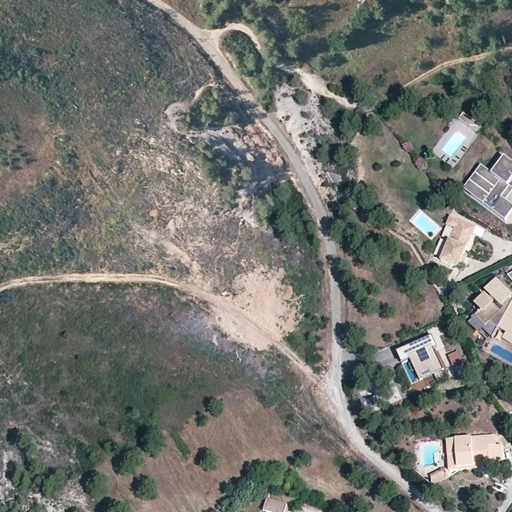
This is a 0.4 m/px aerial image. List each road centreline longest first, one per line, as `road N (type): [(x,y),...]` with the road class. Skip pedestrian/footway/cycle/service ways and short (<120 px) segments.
road 1 (residential): [(436,511),(357,441),(335,387),(336,246),(298,141)]
road 2 (track): [(335,387),(197,292),(123,277),(37,275),(0,283)]
road 3 (track): [(511,47),(457,61),(356,110),(274,61),(251,31),(231,23),(219,28),(208,51)]
road 4 (unclassified): [(298,141),(179,20),(148,0)]
